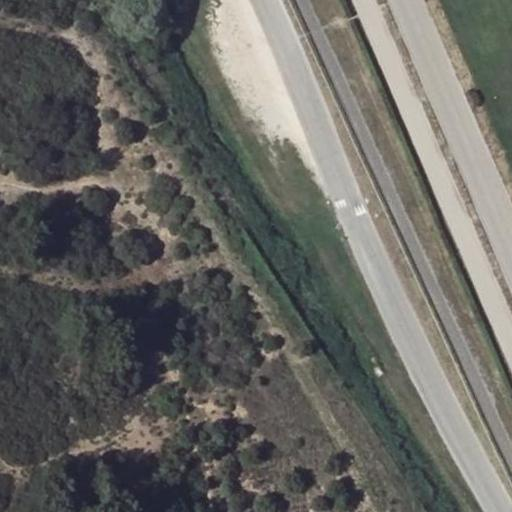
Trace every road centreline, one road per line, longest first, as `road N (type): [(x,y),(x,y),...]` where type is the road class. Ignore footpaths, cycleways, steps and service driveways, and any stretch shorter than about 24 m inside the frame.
road 1 (unknown): [(304,0),(511,453)]
road 2 (unknown): [(511,346),(361,0)]
road 3 (unknown): [(402,0),(511,250)]
